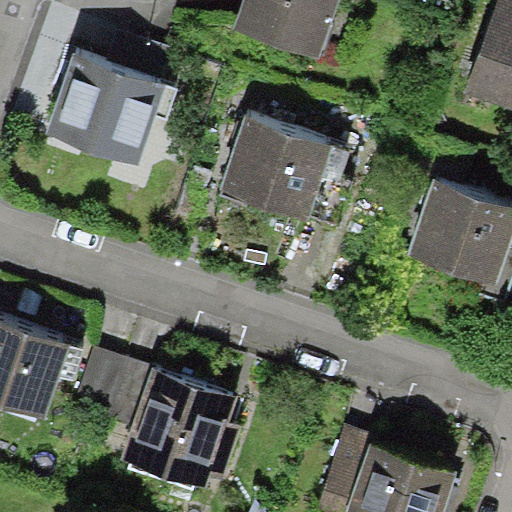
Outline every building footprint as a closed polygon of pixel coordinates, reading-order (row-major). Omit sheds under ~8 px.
[(239,0),(233,18),(317,47),(333,0),(239,0)] [(511,0),(501,0),(471,88),(511,102),(511,0)] [(110,31),(101,58),(68,46),(43,117),(138,151),(163,80),(173,53),(110,31)] [(329,141),(246,112),(222,179),(305,208),(329,141)] [(511,228),(511,203),(436,177),(411,247),(495,276),(511,228)] [(68,340),(0,315),(0,390),(45,406),(68,340)] [(105,409),(124,357),(95,347),(77,399),(105,409)] [(105,409),(134,419),(152,367),(124,357),(105,409)] [(240,398),(152,367),(134,419),(124,447),(212,478),(240,398)] [(446,511),(461,471),(373,440),(347,511),(446,511)]
